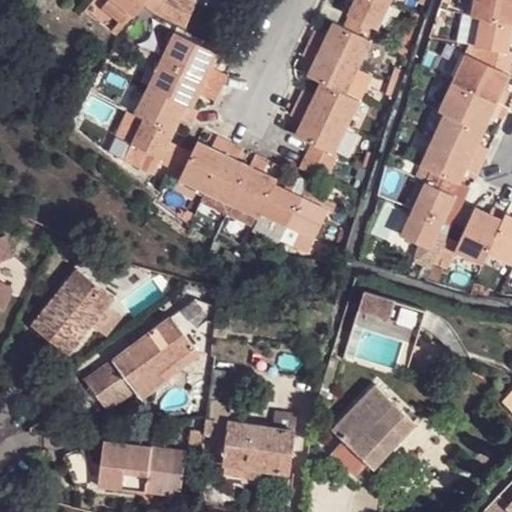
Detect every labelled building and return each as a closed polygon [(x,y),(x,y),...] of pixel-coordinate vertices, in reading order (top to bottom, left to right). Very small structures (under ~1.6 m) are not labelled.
[(120,0),(111,0),(106,7),(128,25),(138,14),(120,0)] [(120,0),(138,14),(148,2),(158,11),(163,14),(190,26),(201,3),(195,0),(120,0)] [(317,137),(305,163),(330,174),(342,149),(339,147),(362,94),(350,88),(359,69),(390,0),(354,0),(350,8),(354,10),(348,22),(336,16),(329,29),(320,25),(307,52),(317,56),(310,70),(324,76),(317,89),(309,84),(295,111),(306,117),(301,130),(317,137)] [(511,0),(476,0),(473,18),(483,20),(477,48),(471,48),(467,56),(509,75),(511,69),(511,65),(511,55),(509,54),(511,39),(511,0)] [(426,11),(414,6),(404,32),(409,34),(416,38),(426,11)] [(458,43),(471,46),(477,21),(464,18),(458,43)] [(150,117),(137,143),(129,160),(159,174),(167,157),(174,140),(185,116),(197,121),(204,108),(197,105),(204,90),(219,98),(232,71),(216,64),(223,50),(179,28),(140,112),(150,117)] [(416,38),(409,34),(405,42),(413,44),(416,38)] [(399,39),(394,53),(408,59),(413,44),(405,42),(399,39)] [(505,91),(511,77),(509,75),(467,56),(441,112),(446,114),(485,132),(491,118),(498,121),(511,94),(505,91)] [(392,74),(401,78),(406,64),(397,60),(392,74)] [(359,69),(350,88),(362,94),(365,95),(374,76),(359,69)] [(401,78),(392,74),(387,86),(397,90),(401,78)] [(150,117),(140,112),(133,109),(120,135),(137,143),(150,117)] [(490,151),(478,145),(485,132),(446,114),(422,165),(434,171),(458,183),(461,183),(466,171),(479,176),(490,151)] [(177,161),(173,173),(211,190),(238,201),(265,213),(268,209),(304,225),(320,233),(334,203),(280,179),(282,173),(269,168),(273,157),(261,152),(256,162),(243,155),(248,146),(222,134),(217,143),(203,137),(197,150),(184,146),(177,161)] [(177,161),(184,146),(174,140),(167,157),(177,161)] [(395,167),(387,163),(378,192),(386,196),(395,167)] [(457,194),(453,193),(458,183),(434,171),(429,182),(426,181),(402,234),(431,248),(439,232),(457,194)] [(311,186),(308,191),(334,203),(338,205),(341,199),(311,186)] [(211,190),(207,199),(234,210),(238,201),(211,190)] [(238,201),(234,210),(261,222),(265,213),(238,201)] [(440,252),(435,262),(448,269),(457,251),(484,264),(489,252),(511,262),(511,215),(495,208),(493,212),(478,205),(460,243),(447,236),(440,252)] [(298,240),(314,247),(320,233),(304,225),(298,240)] [(440,252),(447,236),(439,232),(431,248),(440,252)] [(0,259),(16,254),(8,233),(0,235),(0,259)] [(345,255),(347,249),(323,246),(321,260),(335,263),(345,255)] [(111,304),(117,296),(78,265),(33,321),(73,353),(95,324),(111,304)] [(445,275),(431,270),(426,283),(439,287),(445,275)] [(0,310),(3,305),(8,308),(16,288),(14,284),(0,277),(0,310)] [(487,299),(491,289),(475,283),(470,296),(477,298),(487,299)] [(404,373),(409,353),(412,342),(421,305),(358,288),(340,357),(404,373)] [(125,315),(111,304),(95,324),(110,335),(125,315)] [(138,387),(143,396),(171,376),(166,367),(196,346),(173,312),(115,355),(132,379),(138,387)] [(419,344),(412,342),(409,353),(416,355),(419,344)] [(202,355),(196,346),(166,367),(171,376),(202,355)] [(132,379),(115,355),(86,377),(103,399),(132,379)] [(337,357),(328,355),(318,397),(326,399),(337,357)] [(234,374),(212,371),(208,399),(231,402),(234,374)] [(132,379),(103,399),(109,407),(138,387),(132,379)] [(415,422),(377,385),(334,429),(351,446),(366,461),(371,467),(415,422)] [(511,389),(502,400),(511,409),(511,389)] [(230,404),(207,402),(206,412),(204,422),(202,435),(220,437),(218,453),(215,452),(213,464),(224,466),(245,468),(261,470),(291,474),(295,432),(272,429),(228,423),(230,404)] [(272,429),(295,432),(296,415),(274,412),(272,429)] [(202,435),(204,422),(194,420),(192,438),(202,439),(202,435)] [(100,483),(182,495),(188,447),(105,436),(100,483)] [(76,486),(94,480),(84,445),(64,452),(76,486)] [(245,468),(224,466),(223,476),(242,479),(241,477),(244,477),(245,468)] [(261,470),(245,468),(244,477),(241,477),(242,479),(260,481),(261,470)] [(500,496),(486,510),(487,511),(511,511),(511,505),(511,507),(500,496)]
